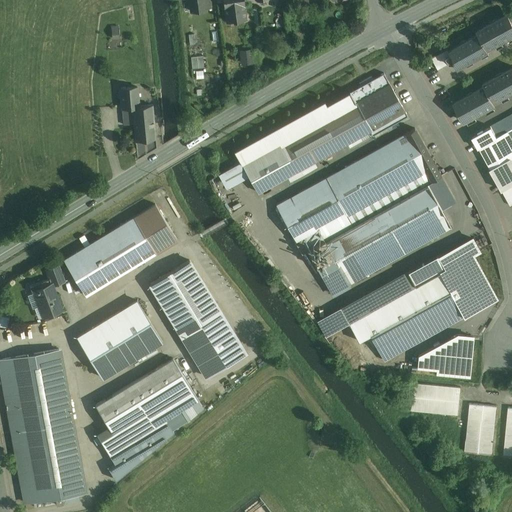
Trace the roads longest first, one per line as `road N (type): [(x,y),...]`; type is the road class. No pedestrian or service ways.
road 1 (secondary): [(0,257),(384,29)]
road 2 (residential): [(511,282),(484,198),(384,29)]
